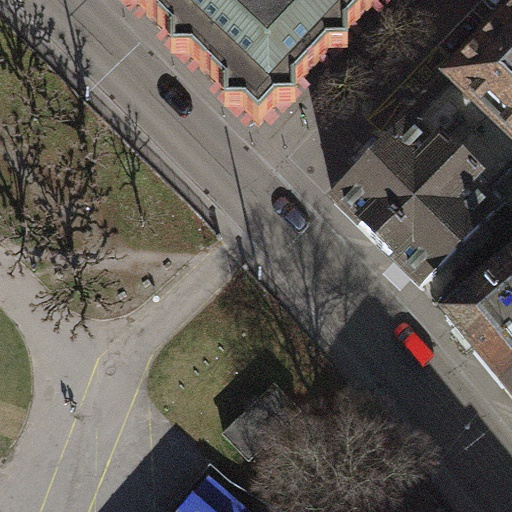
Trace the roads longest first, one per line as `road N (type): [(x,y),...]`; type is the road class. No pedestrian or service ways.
road 1 (tertiary): [(511,502),(262,208)]
road 2 (tertiary): [(262,208),(55,0)]
road 3 (residential): [(262,208),(462,0)]
